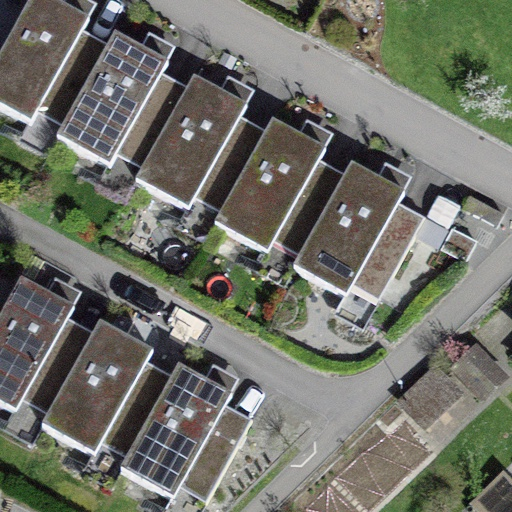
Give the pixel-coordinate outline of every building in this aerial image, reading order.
[(0,110),(54,141),(134,185),(213,231),(296,274),(367,311),(421,210),(375,186),(349,173),(295,144),(267,129),(218,101),(190,85),(144,59),(110,40),(63,15),(38,1),(0,69),(0,110)] [(0,408),(40,431),(121,473),(193,511),(246,411),(203,388),(174,373),(124,347),(93,331),(45,304),(21,292),(0,331),(0,408)] [(472,353),(455,367),(481,398),(498,384),(472,353)] [(436,374),(404,403),(421,422),(453,393),(436,374)] [(511,511),(511,496),(496,479),(469,504),(475,511),(511,511)]
